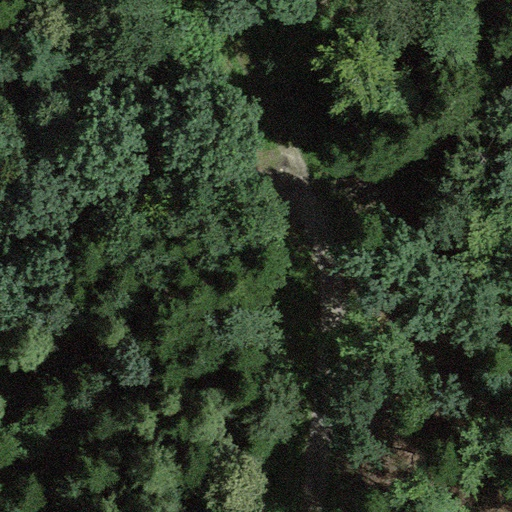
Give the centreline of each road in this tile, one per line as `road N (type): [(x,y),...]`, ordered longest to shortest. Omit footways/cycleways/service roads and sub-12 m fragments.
road 1 (track): [(0,236),(131,169),(297,169),(511,267)]
road 2 (track): [(314,511),(336,345),(332,270),(244,0)]
